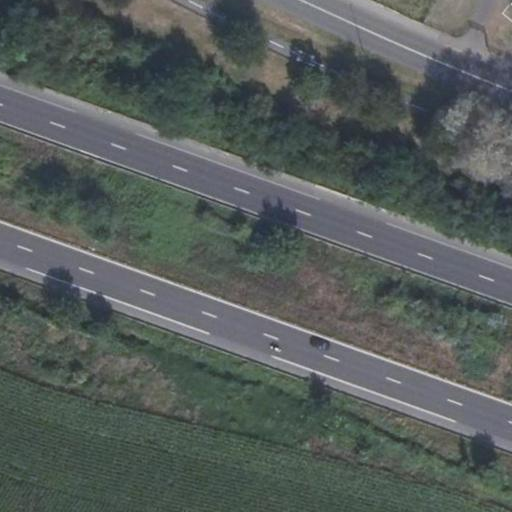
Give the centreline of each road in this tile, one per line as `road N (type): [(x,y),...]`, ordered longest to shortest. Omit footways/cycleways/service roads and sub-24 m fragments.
road 1 (motorway): [(511,286),(0,101)]
road 2 (motorway): [(0,240),(511,423)]
road 3 (primary): [(511,90),(303,0)]
